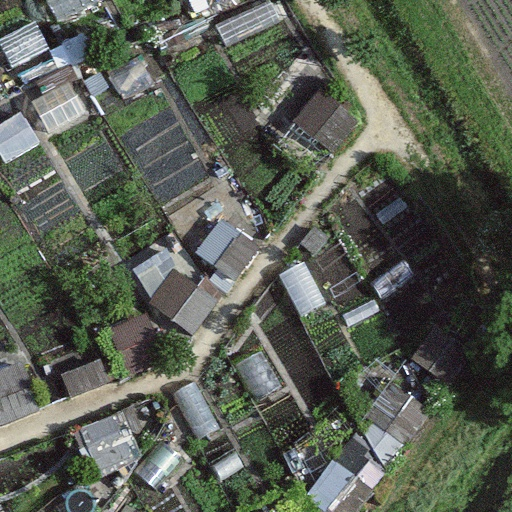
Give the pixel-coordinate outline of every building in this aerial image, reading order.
[(270,3),(215,30),(225,50),(280,23),(270,3)] [(35,26),(0,44),(0,45),(13,71),(49,52),(35,26)] [(140,59),(108,75),(121,101),(153,85),(140,59)] [(69,90),(34,108),(48,135),(83,116),(69,90)] [(320,96),(293,132),(331,161),(358,125),(320,96)] [(20,118),(0,129),(0,161),(4,168),(37,148),(20,118)] [(221,222),(193,257),(231,287),(259,251),(221,222)] [(403,261),(369,286),(394,319),(427,294),(403,261)] [(303,266),(278,279),(301,321),(326,308),(303,266)] [(179,275),(151,311),(189,340),(217,304),(179,275)] [(146,321),(105,338),(123,382),(165,365),(146,321)] [(435,330),(408,366),(446,395),(473,359),(435,330)] [(261,353),(236,366),(259,408),(284,395),(261,353)] [(100,363),(59,380),(68,402),(109,385),(100,363)] [(24,368),(0,377),(0,428),(0,429),(42,412),(24,368)] [(198,385),(173,399),(195,441),(220,427),(198,385)] [(392,385),(364,421),(402,450),(430,414),(392,385)] [(121,418),(79,435),(98,479),(139,462),(121,418)] [(334,465),(306,500),(321,511),(357,511),(372,494),(334,465)]
